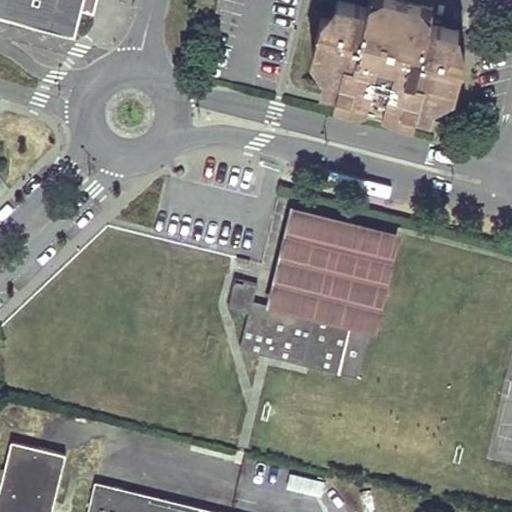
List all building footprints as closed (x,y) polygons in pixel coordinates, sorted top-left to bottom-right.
[(0,0),(0,15),(76,36),(85,0),(0,0)] [(414,119),(416,115),(417,111),(432,114),(437,96),(443,98),(445,88),(457,90),(466,55),(454,52),(460,31),(430,23),(432,14),(378,0),(370,0),(369,6),(347,0),(338,0),(334,20),(323,17),(313,52),(326,56),(323,67),(329,68),(323,86),(338,90),(335,98),(357,104),(370,102),(384,106),(396,114),(414,119)] [(357,378),(394,230),(298,207),(273,304),(272,312),(251,307),(253,299),(257,283),(246,281),(235,278),(228,307),(249,312),(240,348),(357,378)] [(273,304),(253,299),(251,307),(272,312),(273,304)] [(51,511),(66,455),(11,441),(0,488),(0,511),(51,511)] [(287,489),(320,496),(324,482),(290,475),(287,489)] [(145,511),(150,495),(95,482),(87,511),(145,511)] [(216,511),(150,495),(145,511),(216,511)]
